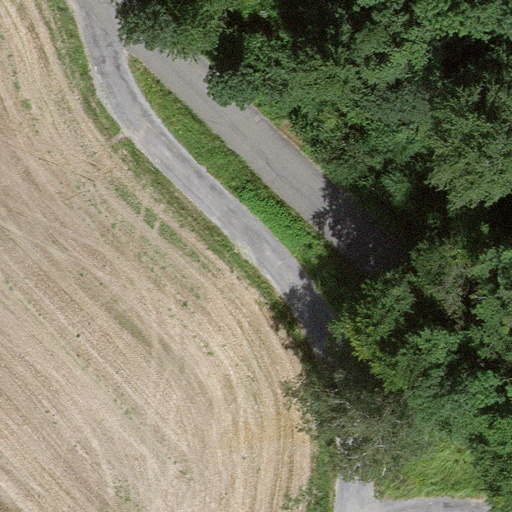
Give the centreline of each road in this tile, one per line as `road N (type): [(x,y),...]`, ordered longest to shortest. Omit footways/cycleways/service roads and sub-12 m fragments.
road 1 (track): [(112,0),(113,74),(316,324),(361,416),(356,511)]
road 2 (unclassified): [(511,378),(426,267),(167,0)]
